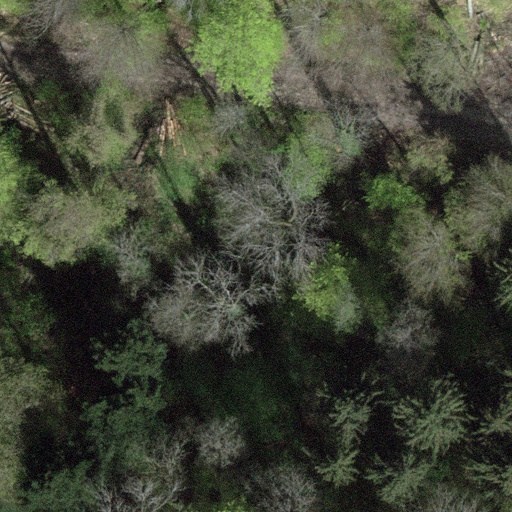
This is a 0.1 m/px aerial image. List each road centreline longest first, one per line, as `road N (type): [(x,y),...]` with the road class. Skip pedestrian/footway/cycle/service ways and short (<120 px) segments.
road 1 (track): [(0,112),(241,264),(269,320),(261,353),(113,511)]
road 2 (track): [(511,113),(360,87),(0,65)]
